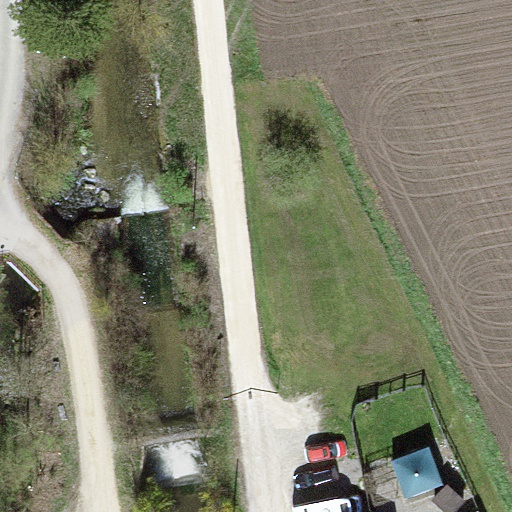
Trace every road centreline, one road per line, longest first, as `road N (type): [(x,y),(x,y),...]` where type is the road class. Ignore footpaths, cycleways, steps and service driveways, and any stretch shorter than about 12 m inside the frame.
road 1 (residential): [(265,511),(216,86)]
road 2 (unclassified): [(58,272),(77,317),(102,511)]
